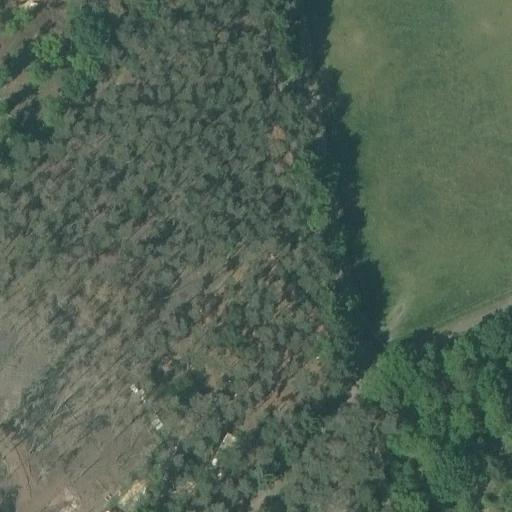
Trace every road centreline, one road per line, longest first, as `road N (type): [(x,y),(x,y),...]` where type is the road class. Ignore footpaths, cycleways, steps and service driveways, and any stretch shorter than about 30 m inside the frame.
road 1 (track): [(360,394),(287,0)]
road 2 (track): [(73,359),(241,511)]
road 3 (track): [(360,394),(511,319)]
road 4 (track): [(250,511),(360,394)]
road 5 (track): [(384,511),(360,394)]
